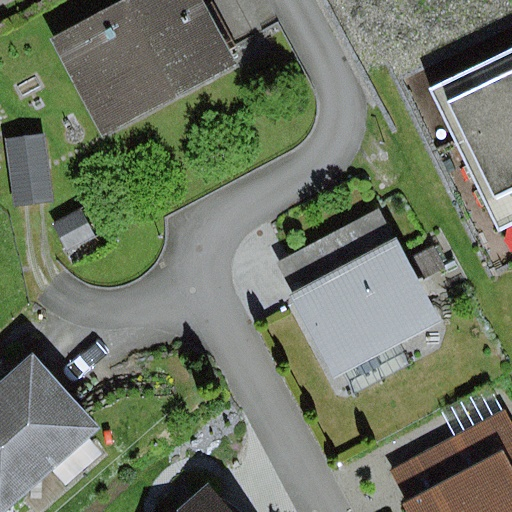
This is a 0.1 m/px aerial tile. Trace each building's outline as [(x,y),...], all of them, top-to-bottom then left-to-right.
[(204,0),(132,0),(56,38),(104,132),(237,65),(204,0)] [(511,55),(430,94),(499,239),(511,232),(511,55)] [(49,136),(9,140),(15,196),(55,192),(49,136)] [(81,209),(55,222),(68,250),(94,237),(81,209)] [(403,242),(297,296),(337,376),(444,322),(403,242)] [(38,355),(0,388),(0,511),(14,511),(105,432),(38,355)] [(511,511),(511,410),(388,473),(408,511),(511,511)] [(238,511),(216,486),(185,511),(238,511)]
